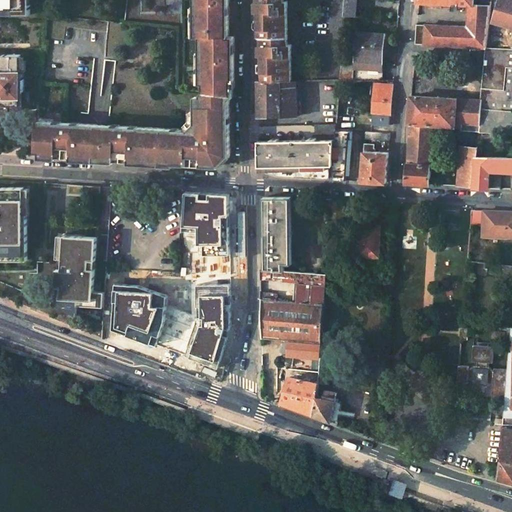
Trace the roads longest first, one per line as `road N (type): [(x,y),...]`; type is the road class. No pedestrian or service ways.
road 1 (primary): [(235,401),(511,505)]
road 2 (primary): [(511,491),(235,401)]
road 3 (primary): [(235,401),(0,315)]
road 4 (residential): [(246,184),(0,169)]
road 5 (unclassified): [(246,184),(251,322),(235,401)]
road 6 (unknown): [(101,175),(98,50),(89,43),(62,51),(60,81)]
road 7 (residential): [(408,0),(393,191)]
road 8 (unclassified): [(244,0),(246,184)]
road 9 (residential): [(246,184),(393,191)]
